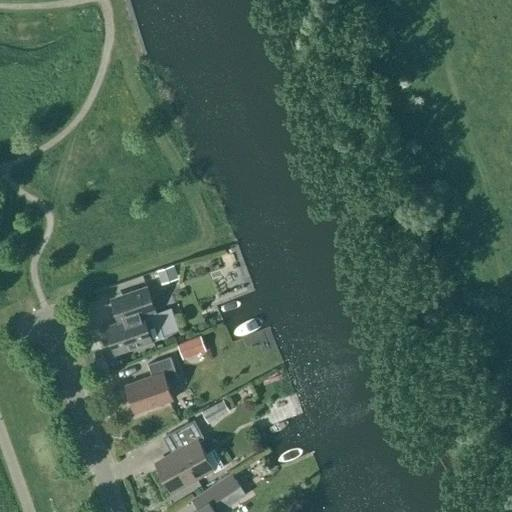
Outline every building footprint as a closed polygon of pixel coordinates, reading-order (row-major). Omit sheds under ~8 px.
[(162,284),(177,279),(172,264),(157,269),(162,284)] [(119,322),(106,327),(115,354),(163,337),(146,287),(124,295),(111,299),(119,322)] [(182,360),(206,351),(200,336),(176,345),(182,360)] [(135,412),(172,399),(166,382),(178,378),(170,357),(148,364),(152,376),(126,385),(135,412)] [(207,424),(230,412),(223,400),(201,412),(207,424)] [(172,455),(156,464),(171,491),(213,468),(215,472),(224,467),(214,450),(206,455),(198,442),(204,439),(194,420),(169,434),(163,437),(172,455)] [(218,511),(246,494),(231,473),(191,499),(198,509),(193,511),(218,511)]
